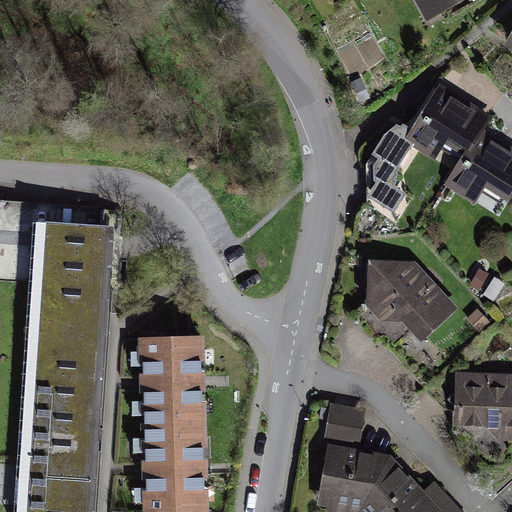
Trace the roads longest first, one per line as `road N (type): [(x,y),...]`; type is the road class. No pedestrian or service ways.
road 1 (residential): [(234,0),(286,56),(320,150),(312,253),(295,331)]
road 2 (residential): [(206,269),(131,321),(116,343),(103,511)]
road 3 (residential): [(206,269),(160,204),(112,184),(0,177)]
road 4 (residential): [(477,511),(382,408),(348,384),(288,373)]
road 5 (residential): [(288,373),(261,511)]
